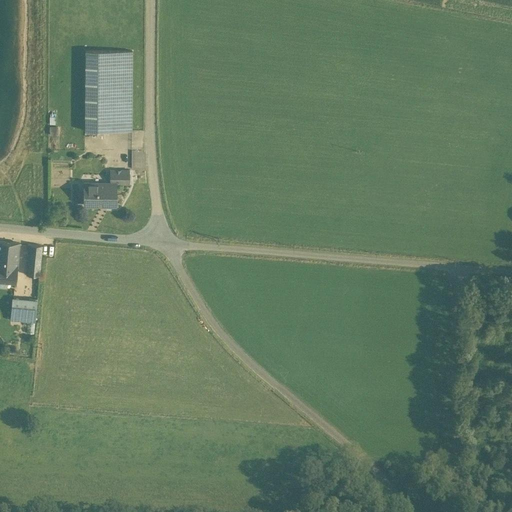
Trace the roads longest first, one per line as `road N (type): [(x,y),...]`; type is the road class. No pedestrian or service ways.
road 1 (unclassified): [(166,242),(207,317),(379,470),(407,511)]
road 2 (unclassified): [(166,242),(511,272)]
road 3 (unclassified): [(151,0),(150,151),(166,242)]
road 4 (track): [(456,268),(454,511)]
road 5 (unclassified): [(0,227),(166,242)]
